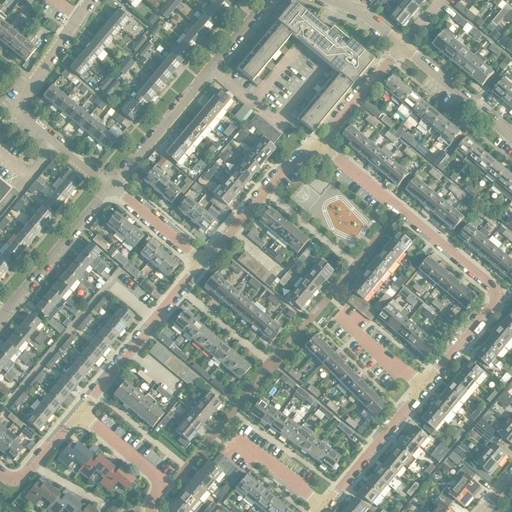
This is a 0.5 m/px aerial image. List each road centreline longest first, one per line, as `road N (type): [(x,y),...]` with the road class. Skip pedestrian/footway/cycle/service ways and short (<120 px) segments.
road 1 (residential): [(422,387),(498,295),(320,143)]
road 2 (residential): [(109,185),(16,109),(90,0)]
road 3 (residential): [(109,185),(271,0)]
road 4 (residential): [(78,412),(200,262)]
road 5 (residential): [(0,322),(109,185)]
road 6 (residential): [(200,262),(282,172),(320,143)]
road 7 (residential): [(326,506),(422,387)]
road 8 (residential): [(150,511),(165,484),(78,412)]
road 9 (residential): [(511,138),(402,46)]
road 10 (residential): [(320,143),(402,46)]
